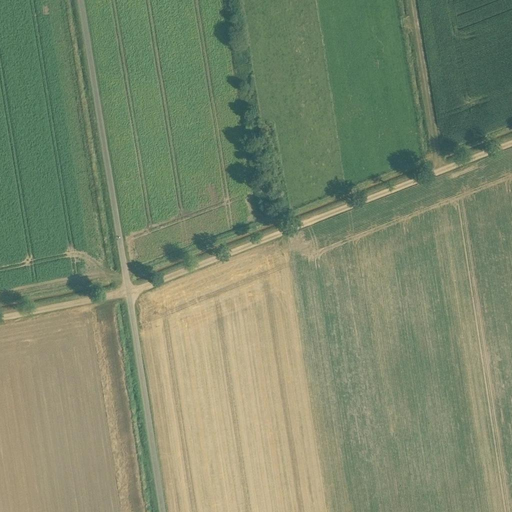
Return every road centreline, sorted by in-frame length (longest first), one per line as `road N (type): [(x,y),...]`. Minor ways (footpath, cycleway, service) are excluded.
road 1 (track): [(511,142),(129,292),(0,318)]
road 2 (track): [(81,0),(163,511)]
road 3 (track): [(436,172),(411,0)]
